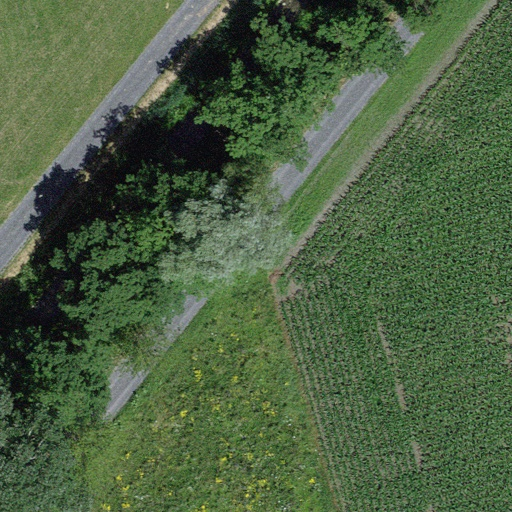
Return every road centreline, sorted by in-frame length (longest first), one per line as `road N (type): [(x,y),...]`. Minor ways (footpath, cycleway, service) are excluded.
road 1 (track): [(428,0),(24,511)]
road 2 (track): [(205,0),(0,254)]
